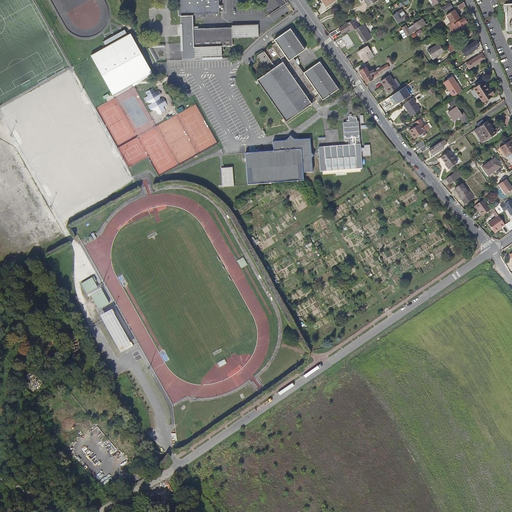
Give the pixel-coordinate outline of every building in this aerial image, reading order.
[(174,0),(175,14),(178,14),(179,56),(220,55),(220,44),(232,43),(232,36),(258,35),(257,23),(230,24),(230,26),(196,27),(191,27),(191,25),(190,11),(218,11),(217,0),(174,0)] [(453,8),(451,3),(443,8),(445,12),(453,8)] [(460,17),(455,9),(447,14),(452,22),(460,17)] [(403,19),(399,12),(393,16),(397,24),(403,21),(402,20),(403,19)] [(370,24),(380,17),(378,15),(368,21),(370,24)] [(456,31),(467,25),(465,23),(469,21),(466,16),(462,19),(461,18),(456,21),(457,21),(455,23),(454,22),(451,24),(456,31)] [(360,26),(355,18),(350,21),(350,22),(340,29),(339,28),(329,34),(331,37),(341,31),(342,33),(352,27),(354,29),(360,26)] [(417,31),(427,24),(423,19),(415,24),(415,25),(416,26),(410,30),(408,28),(407,25),(403,27),(408,36),(416,30),(417,31)] [(372,38),(363,24),(356,28),(365,43),(372,38)] [(341,92),(320,60),(303,71),(294,57),(305,49),(290,27),(274,38),(276,42),(272,45),(282,60),(274,65),(264,51),(258,55),(268,70),(255,78),(287,124),(314,106),(308,98),(317,92),(321,99),(317,101),(321,106),(341,92)] [(150,73),(128,34),(89,56),(111,95),(150,73)] [(354,45),(347,34),(341,38),(347,49),(354,45)] [(450,52),(457,48),(453,41),(446,45),(450,52)] [(477,46),(478,45),(476,41),(462,50),(465,56),(472,52),(470,50),(477,46)] [(444,50),(439,43),(428,50),(432,57),(444,50)] [(374,57),(367,46),(358,52),(365,62),(374,57)] [(469,68),(485,58),(482,53),(466,64),(469,68)] [(379,74),(389,67),(387,64),(379,69),(379,67),(376,69),(377,71),(379,74)] [(366,83),(380,74),(379,74),(377,71),(375,72),(372,68),(368,71),(365,67),(359,71),(366,83)] [(436,81),(432,74),(423,80),(427,86),(436,81)] [(398,88),(390,75),(380,81),(384,86),(385,86),(389,93),(398,88)] [(458,84),(453,77),(444,83),(453,97),(462,91),(459,86),(458,86),(457,85),(458,84)] [(493,94),(490,88),(488,90),(483,82),(474,88),(483,101),(493,94)] [(394,105),(410,94),(405,86),(389,97),(394,105)] [(158,100),(160,94),(148,91),(144,103),(150,104),(148,110),(160,114),(164,102),(158,100)] [(420,111),(412,99),(403,105),(411,117),(420,111)] [(467,119),(459,107),(456,109),(454,105),(454,99),(448,104),(451,109),(447,112),(452,120),(458,116),(462,122),(467,119)] [(185,110),(187,115),(193,112),(194,114),(199,112),(196,106),(185,110)] [(496,133),(487,121),(484,123),(478,127),(474,130),(482,143),(496,133)] [(363,169),(361,144),(355,145),(355,141),(361,140),(360,122),(344,123),(345,142),(351,141),(352,145),(319,147),(320,172),(363,169)] [(410,141),(425,131),(423,127),(421,129),(416,122),(411,125),(413,128),(405,133),(410,141)] [(313,173),(312,159),(314,156),(312,154),(311,139),(296,140),(291,136),(288,141),(274,142),(275,151),(246,154),(249,185),(305,181),(304,173),(313,173)] [(420,148),(427,143),(425,139),(417,145),(420,148)] [(433,155),(443,148),(442,146),(448,142),(445,139),(429,150),(433,155)] [(507,158),(509,156),(510,158),(511,156),(511,143),(510,140),(500,147),(507,158)] [(422,152),(430,147),(427,143),(420,148),(422,152)] [(457,164),(449,153),(441,158),(443,161),(440,164),(446,172),(457,164)] [(500,166),(494,158),(482,167),(488,175),(500,166)] [(230,186),(229,167),(218,168),(219,186),(230,186)] [(450,184),(460,178),(456,173),(446,179),(450,184)] [(511,188),(505,180),(498,185),(505,195),(511,189),(511,188)] [(469,194),(462,184),(454,190),(461,199),(462,198),(468,194),(469,194)] [(474,198),(470,192),(469,194),(468,194),(462,198),(466,204),(474,198)] [(490,210),(483,200),(475,206),(479,211),(482,216),(490,210)] [(511,216),(511,213),(506,205),(503,207),(511,218),(511,216)] [(494,232),(505,225),(499,216),(488,223),(494,232)] [(94,288),(88,279),(77,285),(82,294),(94,288)] [(87,296),(98,290),(96,287),(94,288),(82,294),(84,298),(87,296)] [(105,303),(98,290),(87,296),(94,309),(105,303)] [(130,345),(113,316),(112,314),(114,313),(113,311),(107,314),(109,316),(103,319),(122,352),(127,349),(128,351),(134,348),(132,346),(131,347),(130,345)] [(48,380),(36,370),(29,378),(41,388),(48,380)]
